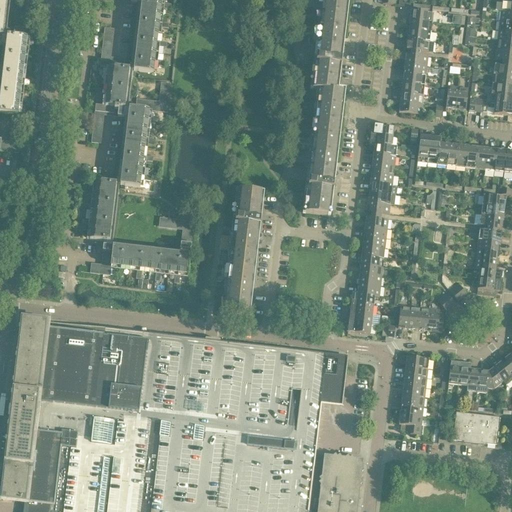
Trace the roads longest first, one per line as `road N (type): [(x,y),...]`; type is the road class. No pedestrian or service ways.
road 1 (unclassified): [(67,314),(266,337)]
road 2 (residential): [(67,314),(74,159)]
road 3 (residential): [(366,6),(393,9),(381,117)]
road 4 (residential): [(381,117),(511,136)]
road 5 (residential): [(375,452),(501,467)]
road 6 (residential): [(349,239),(365,115)]
